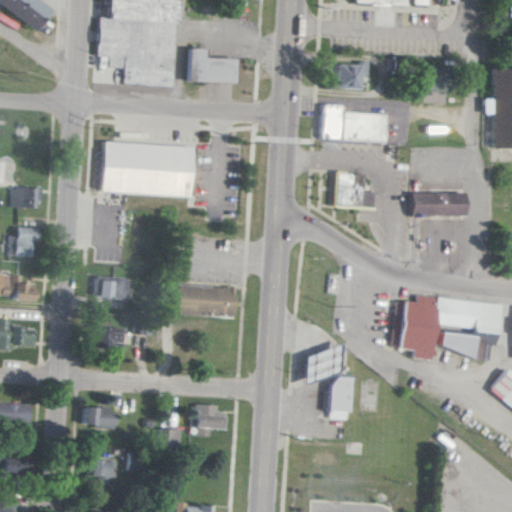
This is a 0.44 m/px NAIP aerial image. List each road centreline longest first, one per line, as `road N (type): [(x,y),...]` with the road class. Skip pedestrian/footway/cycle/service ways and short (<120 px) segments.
road 1 (primary): [(258,511),(290,0)]
road 2 (residential): [(79,0),(48,511)]
road 3 (residential): [(0,100),(282,118)]
road 4 (residential): [(0,376),(264,392)]
road 5 (residential): [(277,211),(429,283),(511,290)]
